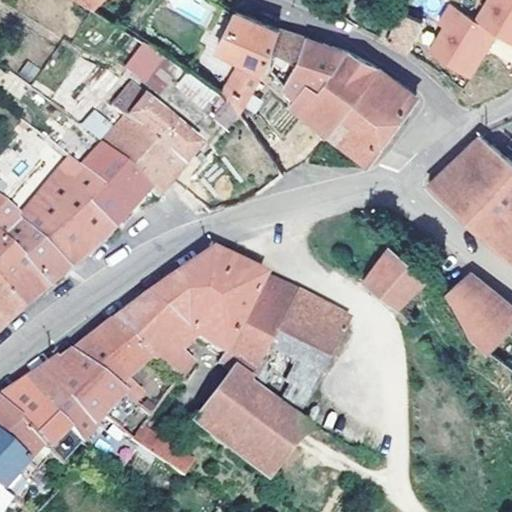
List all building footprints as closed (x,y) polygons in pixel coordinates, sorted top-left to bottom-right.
[(468,13),(447,0),(441,0),(431,17),(437,21),(422,44),(463,69),(490,26),(468,13)] [(511,0),(475,0),(468,13),(490,26),(509,37),(511,31),(511,0)] [(424,19),(400,9),(387,39),(411,49),(424,19)] [(222,48),(242,64),(222,93),(230,99),(239,111),(243,105),(256,85),(265,69),(272,52),(281,28),(253,17),(238,11),(222,48)] [(142,41),(119,25),(108,41),(130,58),(142,41)] [(272,52),(278,54),(300,60),(307,37),(291,31),(281,28),(272,52)] [(278,54),(269,71),(295,97),(302,87),(315,70),(327,76),(359,91),(378,65),(346,48),(307,37),(300,60),(278,54)] [(179,64),(146,41),(127,66),(157,92),(179,64)] [(97,64),(79,56),(50,101),(62,108),(73,94),(97,64)] [(0,64),(0,85),(20,100),(29,86),(0,64)] [(378,65),(359,91),(329,132),(368,162),(380,146),(417,95),(378,65)] [(86,91),(80,99),(69,113),(81,123),(121,76),(109,69),(86,91)] [(188,70),(178,83),(227,123),(239,111),(230,99),(222,93),(188,70)] [(295,97),(290,103),(329,132),(359,91),(327,76),(313,95),(302,87),(295,97)] [(35,79),(29,86),(48,101),(54,92),(35,79)] [(111,105),(125,117),(100,142),(150,189),(154,193),(158,197),(168,185),(201,147),(130,83),(111,105)] [(80,99),(73,94),(62,108),(65,110),(69,113),(80,99)] [(252,111),(243,105),(239,111),(243,118),(252,111)] [(44,135),(67,159),(31,201),(20,215),(71,268),(87,255),(95,248),(113,228),(138,202),(142,205),(154,193),(150,189),(100,142),(81,123),(69,113),(65,110),(44,135)] [(511,159),(481,136),(429,184),(473,223),(511,257),(511,159)] [(31,201),(17,189),(6,202),(20,215),(31,201)] [(0,196),(0,233),(50,285),(61,276),(71,268),(20,215),(6,202),(0,196)] [(411,236),(399,231),(363,280),(398,306),(430,275),(415,262),(420,252),(411,236)] [(0,233),(0,280),(25,306),(39,294),(50,285),(0,233)] [(160,285),(110,321),(150,355),(170,372),(179,380),(192,363),(176,351),(192,329),(221,352),(215,362),(228,371),(191,421),(268,481),(272,476),(310,429),(297,420),(306,403),(346,326),(349,320),(295,290),(211,249),(160,285)] [(511,296),(477,267),(464,278),(511,315),(511,296)] [(511,315),(464,278),(445,293),(470,334),(488,353),(511,328),(511,315)] [(25,306),(0,280),(0,329),(7,323),(25,306)] [(91,334),(71,350),(113,388),(126,377),(150,355),(110,321),(91,334)] [(65,354),(59,358),(104,418),(122,396),(113,388),(71,350),(65,354)] [(32,373),(21,380),(82,444),(86,446),(96,435),(92,433),(104,418),(59,358),(58,357),(32,373)] [(179,380),(170,372),(149,397),(159,406),(179,380)] [(113,388),(122,396),(140,412),(148,419),(159,406),(149,397),(126,377),(113,388)] [(0,393),(0,398),(5,403),(67,460),(74,467),(79,460),(71,454),(82,444),(21,380),(0,393)] [(140,412),(122,396),(104,418),(123,433),(140,412)] [(5,403),(0,408),(0,433),(37,468),(49,454),(62,465),(67,460),(5,403)] [(159,437),(146,423),(132,439),(148,450),(159,437)] [(0,490),(10,499),(37,468),(0,433),(0,490)] [(159,437),(148,450),(186,475),(193,458),(159,437)] [(10,499),(0,490),(0,511),(1,511),(12,500),(10,499)]
